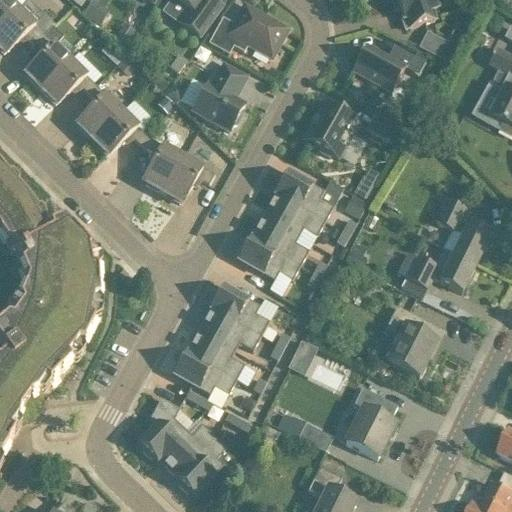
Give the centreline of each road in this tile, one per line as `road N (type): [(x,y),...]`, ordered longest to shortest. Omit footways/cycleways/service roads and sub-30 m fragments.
road 1 (residential): [(186,297),(317,51),(320,22),(298,0)]
road 2 (residential): [(0,119),(186,297)]
road 3 (secondary): [(422,511),(511,338)]
road 4 (residential): [(99,451),(109,417),(186,297)]
road 5 (residential): [(0,511),(36,458),(99,451)]
